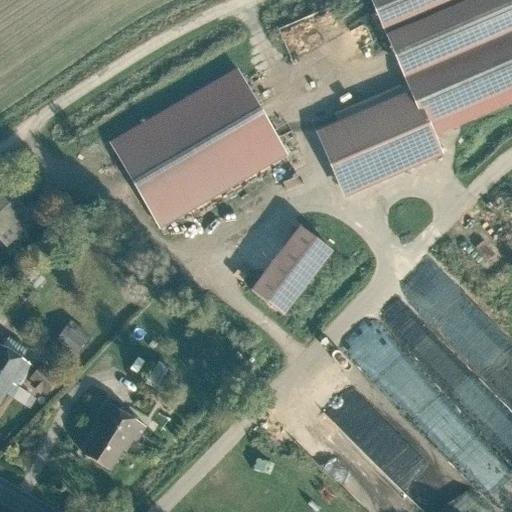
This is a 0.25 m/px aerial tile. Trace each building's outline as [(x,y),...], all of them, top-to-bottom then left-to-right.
[(511,0),(374,0),(415,93),(432,132),(511,96),(511,0)] [(105,134),(111,144),(164,233),(293,157),(240,68),(145,123),(139,114),(105,134)] [(415,93),(321,137),(351,202),(446,158),(432,132),(415,93)] [(8,188),(0,194),(0,236),(10,247),(38,221),(8,188)] [(511,205),(507,201),(464,242),(494,274),(511,257),(511,205)] [(340,255),(305,229),(258,293),(293,319),(340,255)] [(92,339),(74,324),(60,340),(78,356),(92,339)] [(0,401),(1,401),(14,376),(30,384),(36,371),(29,367),(31,362),(7,350),(2,360),(0,358),(0,401)] [(97,419),(106,424),(88,457),(118,473),(136,439),(141,442),(150,425),(106,402),(97,419)]
